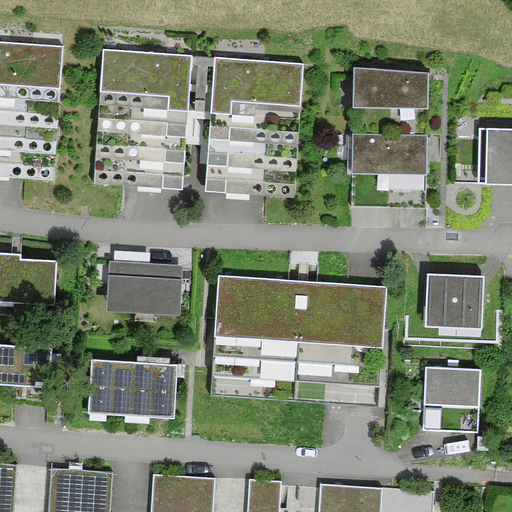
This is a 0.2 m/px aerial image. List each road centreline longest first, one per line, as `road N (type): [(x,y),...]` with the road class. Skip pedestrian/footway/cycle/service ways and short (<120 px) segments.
road 1 (residential): [(511,474),(0,435)]
road 2 (residential): [(511,236),(127,233),(0,218)]
